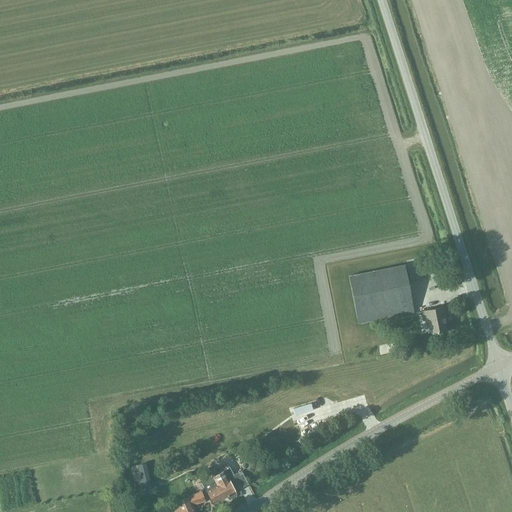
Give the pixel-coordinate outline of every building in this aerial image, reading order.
[(358,325),(414,313),(404,266),(349,277),(358,325)] [(442,316),(444,316),(443,308),(423,311),(425,320),(428,319),(430,335),(445,332),(442,316)] [(327,413),(323,399),(288,409),(292,423),(327,413)] [(299,443),(291,433),(287,437),(286,436),(271,448),(280,460),(295,449),(294,447),(299,443)] [(233,461),(237,460),(232,451),(229,452),(233,461)] [(213,478),(214,477),(224,498),(226,498),(227,499),(229,500),(236,496),(236,495),(235,493),(233,489),(239,486),(230,468),(228,466),(227,465),(226,465),(224,464),(223,464),(220,465),(209,471),(212,477),(213,477),(213,478)] [(189,494),(180,474),(160,482),(169,503),(189,494)] [(224,498),(214,477),(213,478),(213,477),(212,477),(202,482),(214,504),(224,498)] [(205,501),(201,491),(188,496),(189,497),(168,506),(170,511),(195,511),(193,506),(205,501)]
